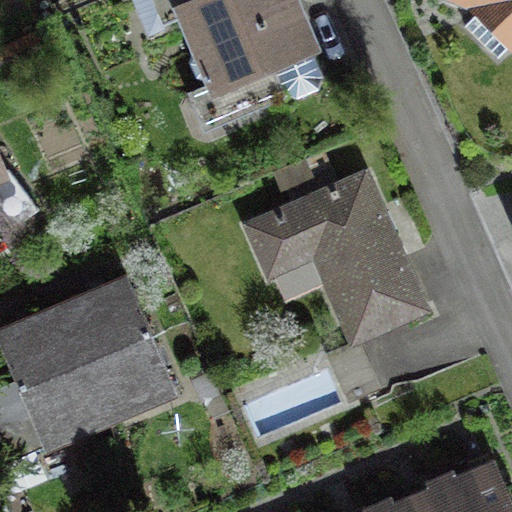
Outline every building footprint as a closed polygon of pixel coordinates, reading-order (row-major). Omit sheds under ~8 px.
[(297,0),(209,0),(180,12),(217,100),(321,56),(297,0)] [(511,0),(449,0),(446,7),(477,21),(511,54),(511,0)] [(0,156),(0,192),(13,187),(0,156)] [(329,295),(353,349),(428,316),(367,177),(245,231),(271,288),(279,285),(290,311),(329,295)] [(130,287),(68,314),(117,430),(179,403),(130,287)] [(50,458),(117,430),(68,314),(1,342),(50,458)] [(373,407),(353,349),(320,370),(327,385),(343,420),(373,407)] [(16,393),(0,398),(0,469),(40,455),(16,393)] [(429,487),(432,494),(439,511),(511,511),(511,500),(498,466),(460,481),(458,475),(429,487)] [(439,511),(432,494),(397,509),(394,503),(373,511),(439,511)]
